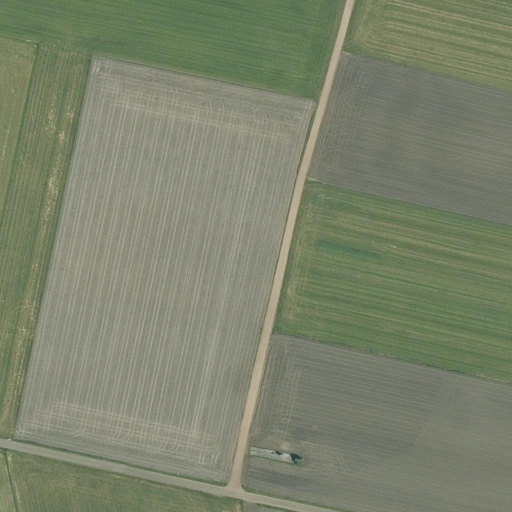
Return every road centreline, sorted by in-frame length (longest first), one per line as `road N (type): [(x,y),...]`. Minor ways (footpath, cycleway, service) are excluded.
road 1 (track): [(235,494),(301,173),(350,0)]
road 2 (unclassified): [(318,511),(0,443)]
